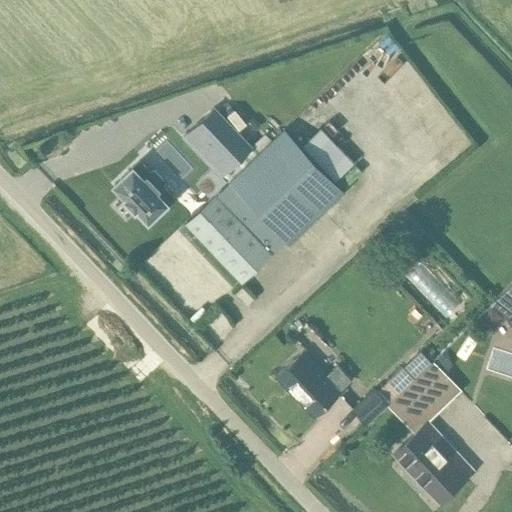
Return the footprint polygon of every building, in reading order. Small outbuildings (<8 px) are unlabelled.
[(407,71),(392,88),(411,105),(427,88),(407,71)] [(401,168),(420,188),(471,141),(433,100),(407,124),(416,134),(401,149),(410,159),(401,168)] [(247,146),(212,107),(182,136),(218,174),(247,146)] [(288,126),(230,180),(245,197),(254,189),(292,229),(341,184),(288,126)] [(150,171),(140,160),(133,166),(114,184),(126,196),(125,197),(135,208),(136,207),(148,220),(167,202),(173,196),(162,184),(166,180),(154,168),(150,171)] [(217,193),(187,221),(241,279),(272,251),(217,193)] [(176,229),(140,266),(196,321),(232,284),(176,229)] [(511,327),(511,284),(495,300),(492,303),(491,305),(505,316),(511,327)] [(217,344),(236,326),(219,309),(200,327),(217,344)] [(340,391),(339,389),(350,379),(336,365),(326,375),(303,351),(276,376),(313,416),(340,391)] [(416,433),(395,452),(409,467),(402,473),(420,492),(427,486),(440,501),(473,469),(417,408),(450,378),(443,371),(450,365),(441,356),(418,376),(387,404),(388,404),(404,422),(405,421),(416,433)] [(374,387),(351,408),(366,423),(366,424),(388,404),(387,404),(418,376),(405,364),(377,391),(374,387)]
